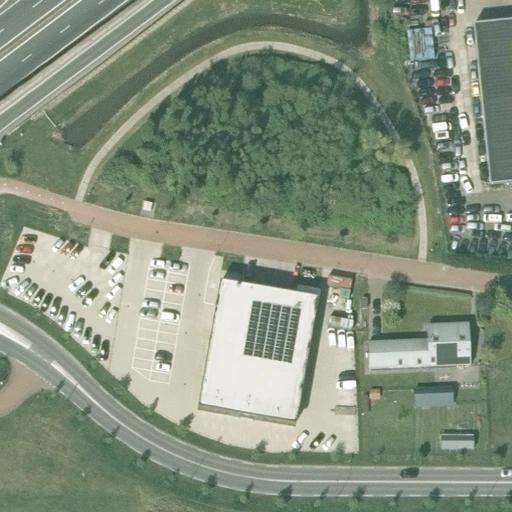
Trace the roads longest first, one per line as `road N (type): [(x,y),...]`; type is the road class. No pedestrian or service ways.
road 1 (tertiary): [(40,354),(129,431),(220,472),(275,481),(511,483)]
road 2 (unclassified): [(511,288),(82,213)]
road 3 (trunk): [(0,124),(164,0)]
road 4 (trunk): [(0,79),(107,0)]
